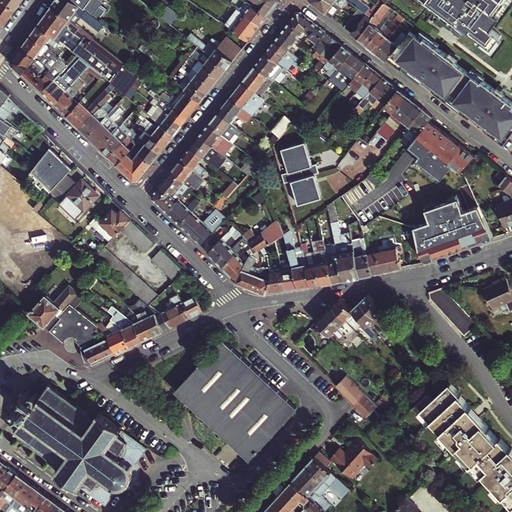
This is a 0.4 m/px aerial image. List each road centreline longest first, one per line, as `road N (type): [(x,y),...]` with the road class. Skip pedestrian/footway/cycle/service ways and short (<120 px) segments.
road 1 (residential): [(239,305),(406,280),(511,247)]
road 2 (residential): [(247,511),(334,415),(248,334),(239,305)]
road 3 (residential): [(511,166),(300,0)]
road 4 (residential): [(239,305),(91,377),(48,359),(0,364)]
road 5 (residential): [(134,202),(294,0)]
road 6 (residential): [(0,69),(134,202)]
road 7 (residential): [(134,202),(239,305)]
